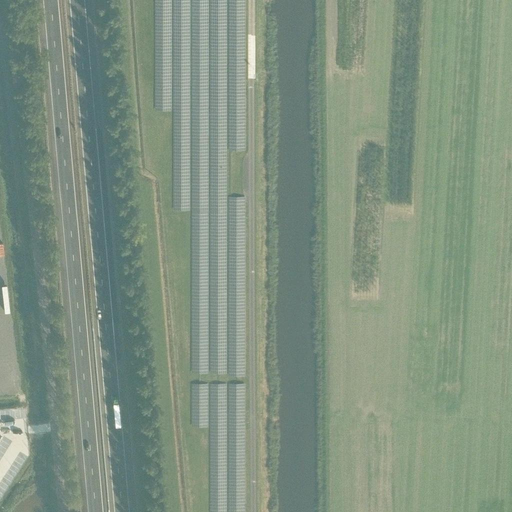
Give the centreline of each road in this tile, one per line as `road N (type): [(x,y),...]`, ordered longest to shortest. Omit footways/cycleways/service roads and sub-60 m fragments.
road 1 (unclassified): [(62,511),(9,0)]
road 2 (motorway): [(122,511),(77,0)]
road 3 (motorway): [(51,0),(95,511)]
